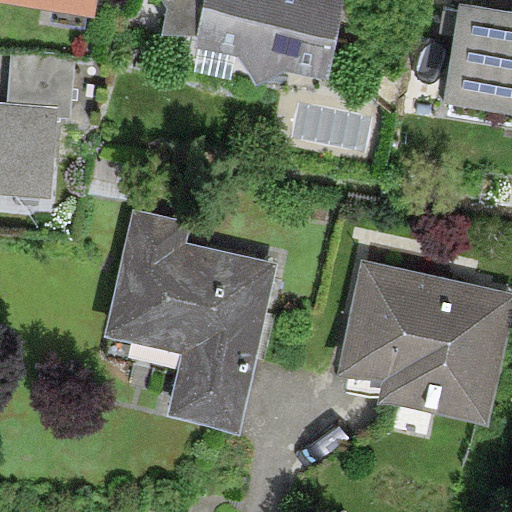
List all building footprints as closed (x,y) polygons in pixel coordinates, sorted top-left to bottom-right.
[(332,0),(161,0),(156,26),(320,59),(332,0)] [(511,0),(450,0),(432,95),(511,110),(511,0)] [(56,91),(0,88),(0,190),(50,193),(56,91)] [(182,205),(127,194),(101,326),(169,340),(157,402),(232,417),(265,248),(176,231),(182,205)] [(511,280),(350,245),(319,385),(479,420),(511,280)]
